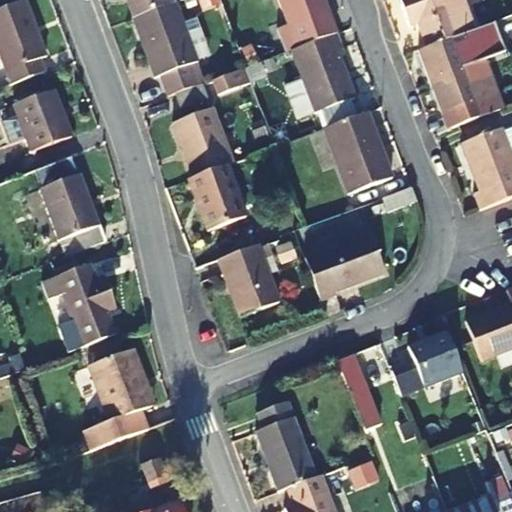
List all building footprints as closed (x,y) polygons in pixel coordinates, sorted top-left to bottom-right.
[(112,0),(123,28),(160,14),(154,0),(112,0)] [(260,0),(281,56),(326,39),(310,0),(260,0)] [(457,14),(451,0),(396,0),(390,4),(403,35),(411,33),(420,55),(452,44),(467,39),(478,35),(473,21),(459,27),(455,15),(457,14)] [(0,81),(3,91),(37,78),(33,66),(40,61),(19,5),(0,12),(0,81)] [(192,91),(160,14),(123,28),(146,87),(151,85),(159,104),(165,101),(192,91)] [(281,56),(278,57),(304,121),(346,105),(329,61),(333,57),(326,39),(281,56)] [(420,55),(411,59),(436,123),(441,122),(447,137),(498,116),(492,102),(478,108),(452,44),(420,55)] [(209,100),(243,86),(237,73),(203,86),(209,100)] [(253,88),(262,113),(278,108),(270,83),(253,88)] [(197,105),(192,91),(165,101),(170,115),(197,105)] [(46,94),(7,109),(24,156),(63,141),(46,94)] [(338,202),(382,185),(356,118),(312,135),(338,202)] [(203,120),(166,134),(187,185),(218,173),(224,171),(203,120)] [(511,209),(511,208),(511,135),(455,157),(474,206),(467,210),(473,223),(511,209)] [(187,185),(180,188),(202,243),(239,228),(218,173),(187,185)] [(60,261),(103,244),(76,181),(33,197),(60,261)] [(403,192),(372,203),(379,219),(408,207),(403,192)] [(296,265),(313,309),(331,302),(329,296),(374,278),(361,240),(296,265)] [(248,252),(211,267),(236,327),(272,313),(248,252)] [(74,351),(108,339),(100,320),(110,315),(98,282),(89,286),(83,271),(49,283),(65,325),(51,330),(61,357),(74,351)] [(511,361),(511,303),(504,307),(509,319),(463,337),(478,375),(511,361)] [(447,343),(406,359),(422,401),(463,386),(447,343)] [(143,415),(132,387),(137,385),(128,359),(84,375),(103,430),(81,438),(88,455),(121,443),(145,434),(138,417),(143,415)] [(357,361),(340,367),(365,437),(382,431),(357,361)] [(420,402),(410,375),(394,381),(404,409),(420,402)] [(148,413),(137,385),(132,387),(143,415),(148,413)] [(264,434),(256,437),(278,499),(288,495),(316,485),(288,407),(258,417),(264,434)] [(148,486),(167,479),(159,458),(140,465),(148,486)] [(511,511),(508,501),(507,499),(500,482),(485,487),(491,504),(478,509),(478,511),(511,511)] [(316,485),(288,495),(293,510),(288,511),(332,511),(322,483),(316,485)]
